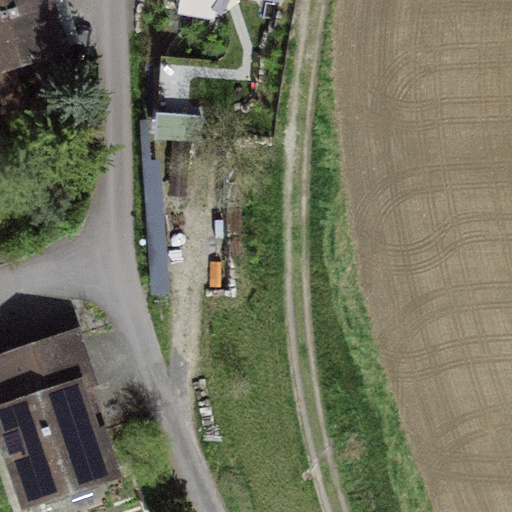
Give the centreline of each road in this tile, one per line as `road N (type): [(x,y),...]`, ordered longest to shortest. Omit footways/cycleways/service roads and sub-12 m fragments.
road 1 (track): [(316,0),(291,208),(301,366),(335,511)]
road 2 (residential): [(213,511),(107,266)]
road 3 (residential): [(107,266),(111,0)]
